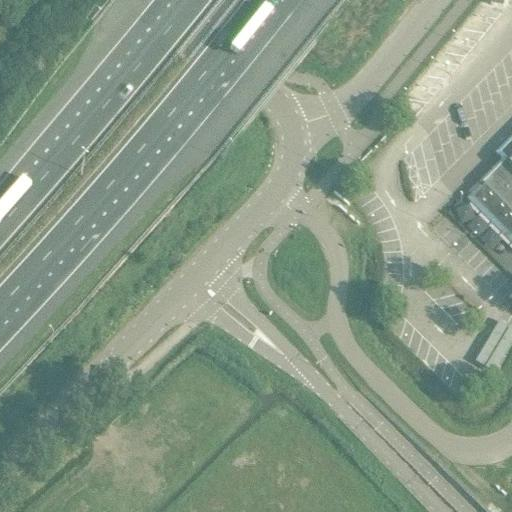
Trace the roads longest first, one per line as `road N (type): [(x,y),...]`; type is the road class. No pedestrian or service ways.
road 1 (motorway): [(0,303),(179,110),(266,0)]
road 2 (unclassified): [(276,189),(336,250),(335,320),(348,349),(380,384),(457,447),(477,450),(511,434)]
road 3 (motorway): [(191,0),(0,227)]
road 4 (unclassified): [(0,481),(179,292)]
road 5 (tertiary): [(276,189),(293,149),(285,114),(176,0)]
road 6 (tertiary): [(306,373),(444,511)]
road 7 (tertiary): [(179,292),(306,373)]
road 8 (tertiary): [(306,373),(206,264)]
